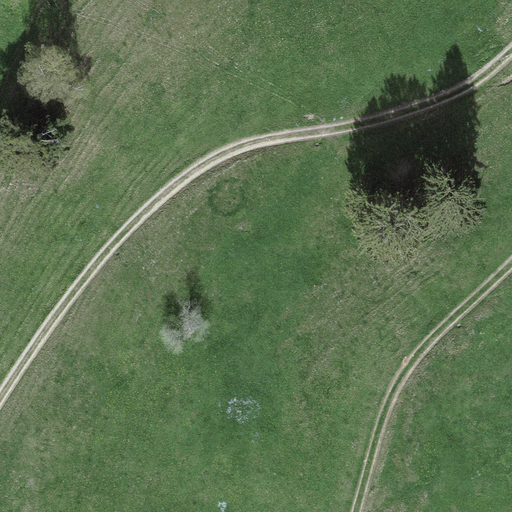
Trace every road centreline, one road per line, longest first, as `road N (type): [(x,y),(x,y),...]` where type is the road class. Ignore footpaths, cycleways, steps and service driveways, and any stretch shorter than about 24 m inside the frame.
road 1 (track): [(0,397),(121,234),(209,160),(409,110),(456,92),(511,52)]
road 2 (track): [(511,270),(404,366),(356,511)]
